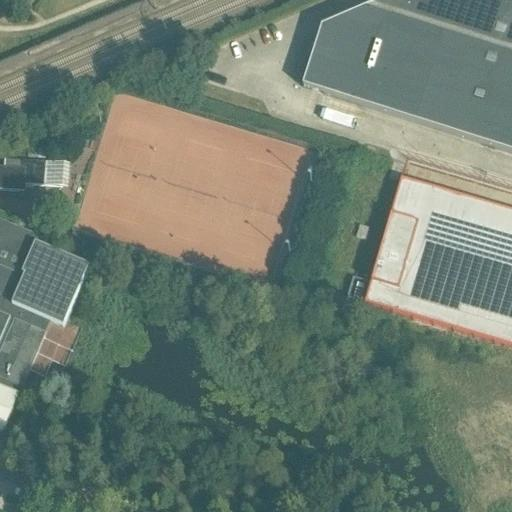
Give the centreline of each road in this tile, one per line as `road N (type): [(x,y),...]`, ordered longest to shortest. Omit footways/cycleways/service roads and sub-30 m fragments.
road 1 (unknown): [(372,0),(261,54),(256,89),(362,132),(511,172)]
road 2 (residential): [(0,474),(119,511)]
